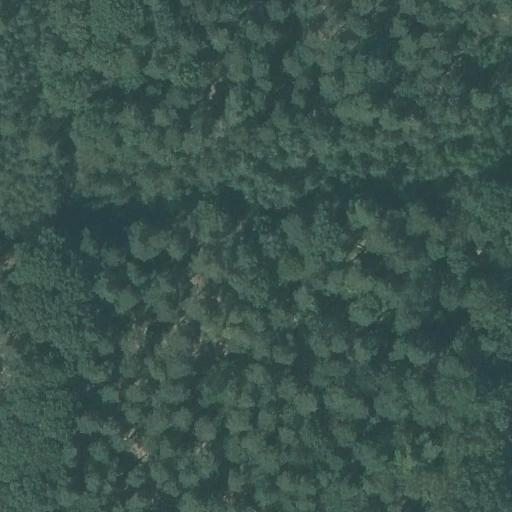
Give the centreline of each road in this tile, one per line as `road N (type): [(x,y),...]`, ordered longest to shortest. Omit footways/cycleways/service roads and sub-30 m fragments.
road 1 (track): [(101,0),(17,511)]
road 2 (track): [(44,345),(511,356)]
